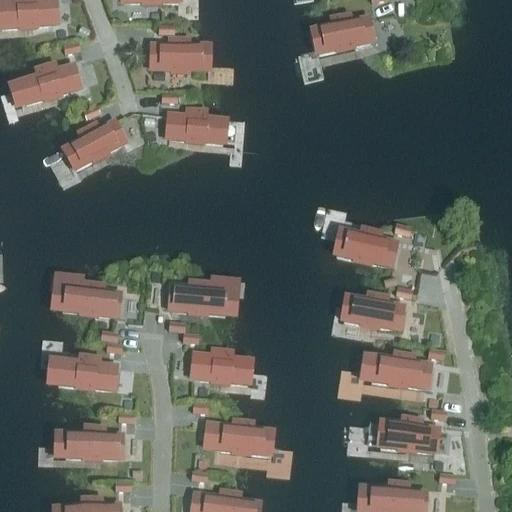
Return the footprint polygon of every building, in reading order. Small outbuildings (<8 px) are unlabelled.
[(0,8),(0,23),(1,32),(20,30),(20,31),(19,31),(19,32),(37,31),(37,30),(36,30),(36,29),(55,27),(53,5),(35,6),(34,1),(35,1),(35,0),(27,0),(13,1),(13,3),(17,2),(18,7),(0,8)] [(313,34),(318,56),(337,52),(337,53),(336,53),(337,54),(355,50),(354,49),(353,49),(353,48),(372,44),(367,22),(348,26),(347,21),(351,20),(350,19),(329,24),(330,25),(331,25),(332,30),(313,34)] [(153,50),(152,73),(172,74),(172,75),(170,75),(170,76),(189,76),(189,75),(188,75),(188,74),(207,74),(208,52),(189,51),(189,46),(190,46),(190,45),(168,44),(168,46),(172,46),(172,51),(153,50)] [(78,48),(63,51),(64,58),(80,55),(78,48)] [(19,86),(26,108),(44,103),(44,104),(43,104),(43,105),(61,100),(61,99),(60,99),(59,98),(78,93),(71,71),(54,76),(52,71),(53,71),(53,69),(32,76),(32,77),(36,76),(37,81),(19,86)] [(83,117),(85,124),(100,118),(97,111),(83,117)] [(207,118),(207,117),(186,115),(185,116),(189,117),(189,122),(170,120),(168,143),(187,144),(187,145),(186,145),(186,147),(204,148),(204,147),(203,147),(203,146),(222,147),(224,125),(205,123),(206,118),(207,118)] [(75,173),(92,164),(93,165),(92,166),(92,167),(109,158),(108,157),(107,157),(106,156),(123,147),(112,127),(96,136),(94,132),(97,130),(96,129),(77,139),(78,140),(79,140),(81,144),(65,153),(75,173)] [(409,240),(411,233),(395,230),(394,237),(409,240)] [(370,267),(371,266),(389,270),(394,248),(376,244),(377,239),(381,240),(381,238),(360,234),(360,235),(361,235),(360,240),(341,236),(336,258),(355,262),(355,264),(353,263),(353,264),(371,268),(372,267),(370,267)] [(211,288),(190,285),(189,287),(194,287),(193,292),(174,290),(172,313),(191,315),(191,316),(189,316),(189,317),(208,319),(208,318),(207,318),(207,317),(226,319),(229,297),(210,294),(210,289),(211,289),(211,288)] [(101,290),(80,288),(79,289),(84,289),(83,294),(64,293),(62,315),(81,317),(81,318),(80,318),(80,319),(98,321),(98,320),(97,320),(97,318),(117,320),(119,298),(100,296),(100,291),(101,291),(101,290)] [(397,293),(395,299),(411,302),(412,296),(397,293)] [(388,302),(366,298),(366,300),(367,300),(366,305),(347,302),(343,324),(362,327),(362,328),(361,328),(360,329),(379,333),(379,332),(378,331),(378,330),(397,333),(401,311),(382,308),(383,303),(387,304),(388,302)] [(185,328),(169,326),(168,336),(184,338),(185,328)] [(102,336),(100,346),(116,348),(118,337),(102,336)] [(183,339),(182,346),(198,347),(199,340),(183,339)] [(107,349),(106,356),(121,357),(122,350),(107,349)] [(427,363),(442,366),(444,356),(429,353),(427,363)] [(195,360),(193,382),(212,384),(212,385),(211,385),(211,386),(229,388),(229,387),(228,387),(228,386),(247,388),(250,365),(231,363),(231,358),(233,358),(233,357),(211,355),(211,356),(215,356),(214,362),(195,360)] [(374,362),(371,384),(390,387),(389,388),(388,388),(388,389),(406,392),(407,391),(405,391),(406,389),(425,392),(428,370),(409,367),(410,362),(411,362),(412,361),(390,358),(389,359),(393,359),(392,365),(374,362)] [(77,391),(75,391),(75,392),(94,394),(94,393),(93,393),(93,392),(112,394),(114,371),(96,369),(96,364),(100,365),(100,363),(79,361),(78,362),(80,363),(79,368),(60,366),(58,388),(77,390),(77,391)] [(193,409),(192,416),(208,417),(208,411),(193,409)] [(445,426),(446,416),(431,414),(430,424),(445,426)] [(134,418),(119,418),(118,428),(134,428),(134,418)] [(434,456),(436,434),(418,432),(418,427),(422,427),(422,426),(400,424),(400,425),(401,425),(401,430),(382,428),(380,451),(399,453),(399,454),(397,454),(397,455),(416,457),(416,456),(415,456),(415,454),(434,456)] [(217,430),(214,453),(233,455),(233,456),(232,456),(232,457),(250,459),(250,458),(249,458),(249,457),(268,459),(271,437),(252,434),(252,429),(254,429),(254,428),(232,425),(232,427),(236,427),(235,432),(217,430)] [(104,434),(82,433),(82,435),(86,435),(86,440),(67,439),(67,462),(86,462),(86,464),(85,464),(85,465),(103,465),(104,464),(102,464),(102,463),(122,463),(122,441),(103,440),(103,435),(104,435),(104,434)] [(207,487),(208,478),(192,476),(191,485),(207,487)] [(438,487),(454,489),(455,479),(439,478),(438,487)] [(131,496),(131,486),(115,486),(115,497),(131,496)] [(407,490),(385,488),(385,489),(389,490),(388,495),(370,493),(368,511),(423,511),(424,497),(405,496),(405,491),(407,491),(407,490)] [(241,498),(219,496),(219,497),(223,497),(223,502),(204,500),(202,511),(257,511),(258,507),(239,505),(240,499),(241,500),(241,498)]
